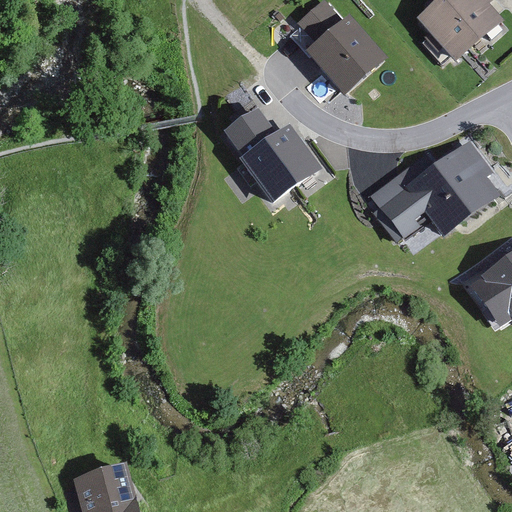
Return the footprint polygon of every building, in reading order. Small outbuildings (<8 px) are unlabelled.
[(455,72),(507,26),(484,0),(445,0),(449,4),(419,30),(455,72)] [(316,44),(343,21),(326,1),(299,24),(316,44)] [(316,44),(306,53),(345,99),(390,61),(350,15),(343,21),(316,44)] [(225,133),(243,158),(278,133),(260,108),(225,133)] [(240,160),(273,206),(323,170),(290,124),(278,133),(243,158),(240,160)] [(437,166),(406,189),(432,224),(444,240),(507,194),(469,142),(437,166)] [(405,244),(432,224),(406,189),(437,166),(428,155),(371,198),(379,209),(405,244)] [(511,255),(473,283),(502,324),(511,317),(511,255)] [(90,511),(140,511),(129,474),(83,487),(90,511)]
